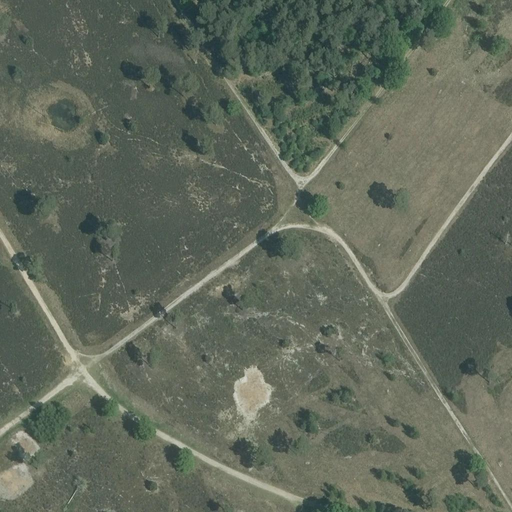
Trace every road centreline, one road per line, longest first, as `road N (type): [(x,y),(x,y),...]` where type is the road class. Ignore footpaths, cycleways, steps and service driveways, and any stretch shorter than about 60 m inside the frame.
road 1 (track): [(78,368),(302,191)]
road 2 (track): [(78,368),(122,410),(243,476),(314,504)]
road 3 (track): [(448,0),(302,191)]
road 4 (track): [(302,191),(179,0)]
road 5 (track): [(78,368),(0,238)]
